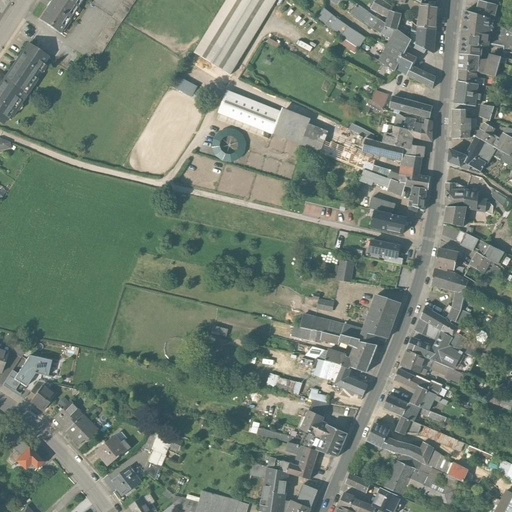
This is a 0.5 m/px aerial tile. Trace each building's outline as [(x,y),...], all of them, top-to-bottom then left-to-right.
[(81,0),(52,0),(51,3),(50,2),(47,7),(48,7),(39,20),(58,34),(81,0)] [(122,0),(111,18),(120,24),(136,0),(122,0)] [(226,0),(194,54),(230,76),(276,0),(226,0)] [(400,15),(391,12),(392,7),(382,0),(377,0),(372,9),(388,19),(387,23),(385,28),(396,31),(400,15)] [(495,5),(478,1),(475,15),(493,20),(497,5),(495,5)] [(351,15),(392,40),(396,31),(385,28),(387,23),(357,5),(351,15)] [(329,28),(338,17),(326,6),(317,18),(329,28)] [(438,9),(420,7),(419,21),(417,21),(416,27),(418,29),(436,31),(438,9)] [(475,15),(464,11),(460,54),(479,56),(481,56),(482,47),(488,47),(488,43),(489,32),(492,33),(493,22),(493,20),(475,15)] [(341,36),(349,25),(338,17),(329,28),(341,36)] [(110,18),(86,56),(96,62),(120,24),(110,18)] [(511,33),(510,33),(493,22),(492,33),(489,32),(488,43),(504,46),(503,52),(511,53),(511,33)] [(366,37),(349,25),(341,36),(338,41),(355,53),(366,37)] [(436,31),(418,29),(416,46),(434,54),(436,31)] [(411,42),(396,31),(392,40),(407,48),(411,42)] [(407,48),(392,40),(389,45),(403,54),(404,53),(405,54),(407,48)] [(47,58),(27,45),(19,58),(18,57),(15,62),(16,62),(4,80),(23,93),(47,58)] [(403,54),(389,45),(383,57),(377,53),(374,58),(380,62),(379,62),(395,72),(397,70),(408,75),(412,67),(413,68),(417,60),(405,54),(404,53),(403,54)] [(479,56),(460,54),(458,71),(477,73),(479,56)] [(500,57),(490,54),(484,73),(495,76),(500,57)] [(413,68),(412,67),(408,75),(407,76),(433,89),(435,78),(413,68)] [(477,73),(458,71),(457,82),(475,86),(477,73)] [(178,77),(171,90),(191,98),(197,85),(178,77)] [(4,80),(0,86),(0,121),(3,124),(12,110),(14,112),(21,102),(19,100),(23,93),(4,80)] [(475,86),(457,82),(455,105),(475,107),(477,91),(480,91),(479,93),(484,94),(485,87),(475,86)] [(392,96),(376,89),(373,99),(370,99),(367,106),(384,115),(385,110),(388,111),(392,96)] [(237,101),(225,96),(219,112),(231,117),(237,101)] [(432,108),(393,97),(390,108),(411,114),(430,119),(432,108)] [(256,109),(237,101),(231,117),(250,124),(256,109)] [(494,108),(482,105),(479,117),(490,122),(490,121),(494,108)] [(312,117),(283,106),(279,116),(273,134),(301,145),(309,126),(312,117)] [(279,116),(257,107),(256,109),(250,124),(273,134),(279,116)] [(465,111),(453,111),(453,120),(465,119),(465,111)] [(406,118),(403,129),(413,132),(415,123),(416,120),(406,118)] [(465,119),(453,120),(453,132),(470,131),(470,119),(465,119)] [(433,121),(426,120),(425,126),(422,125),(421,140),(431,142),(433,121)] [(413,132),(403,129),(397,128),(395,136),(395,137),(411,141),(412,138),(421,140),(422,125),(415,123),(413,132)] [(352,124),(349,129),(367,137),(368,131),(352,124)] [(494,130),(484,124),(480,130),(486,134),(491,136),(492,135),(494,130)] [(328,133),(309,126),(301,145),(320,152),(324,143),(328,133)] [(212,158),(242,162),(247,132),(217,127),(212,158)] [(511,129),(506,128),(503,133),(511,138),(511,129)] [(470,131),(453,132),(453,140),(470,139),(475,142),(477,138),(486,144),(491,136),(486,134),(480,130),(479,133),(470,134),(470,131)] [(499,139),(492,135),(491,136),(486,144),(495,148),(510,157),(511,152),(511,138),(503,133),(499,139)] [(411,141),(395,137),(395,136),(386,134),(383,144),(413,151),(412,157),(422,158),(423,158),(424,148),(410,145),(411,141)] [(0,149),(10,149),(10,138),(0,138),(0,149)] [(383,144),(380,143),(366,138),(364,151),(402,161),(401,167),(420,170),(422,158),(412,157),(413,151),(383,144)] [(486,144),(477,138),(475,142),(466,157),(463,162),(481,172),(486,164),(477,159),(486,144)] [(361,158),(324,143),(320,152),(347,163),(365,170),(386,178),(388,172),(390,172),(390,171),(373,164),(374,163),(361,158)] [(477,159),(486,164),(491,155),(495,148),(486,144),(477,159)] [(495,148),(491,155),(511,166),(511,165),(511,157),(510,157),(495,148)] [(466,157),(450,150),(449,162),(461,167),(463,162),(466,157)] [(420,170),(401,167),(400,177),(398,175),(390,172),(388,172),(386,178),(391,180),(404,186),(406,187),(413,187),(427,189),(428,190),(430,178),(419,177),(420,170)] [(386,178),(365,170),(360,181),(372,186),(373,182),(388,188),(402,192),(404,186),(391,180),(386,178)] [(427,189),(413,187),(412,196),(411,196),(409,209),(412,210),(417,212),(418,209),(424,211),(427,189)] [(507,200),(493,190),(491,192),(492,198),(502,207),(507,200)] [(454,191),(447,191),(446,209),(463,208),(465,191),(454,191)] [(466,191),(465,191),(463,208),(466,208),(466,210),(477,211),(476,212),(485,214),(486,201),(477,200),(478,194),(466,191)] [(395,205),(372,198),(370,210),(377,212),(393,215),(395,205)] [(463,208),(446,209),(443,223),(463,228),(466,210),(466,208),(463,208)] [(393,215),(377,212),(373,228),(387,231),(387,232),(402,235),(406,218),(393,215)] [(478,240),(461,231),(455,241),(473,250),(474,248),(478,240)] [(399,247),(372,241),(370,252),(385,256),(397,258),(399,247)] [(478,250),(476,254),(495,264),(502,252),(482,242),(478,250)] [(458,253),(439,249),(435,266),(454,270),(458,253)] [(495,264),(476,254),(469,265),(470,266),(483,273),(489,276),(495,264)] [(397,258),(385,256),(384,261),(402,265),(403,259),(397,258)] [(354,263),(340,261),(337,280),(351,282),(354,263)] [(483,273),(470,266),(464,277),(476,284),(483,273)] [(453,274),(435,268),(431,286),(437,287),(436,290),(440,291),(441,288),(450,291),(453,274)] [(468,282),(456,275),(453,274),(450,291),(456,292),(464,294),(468,282)] [(464,294),(456,292),(452,308),(452,309),(460,311),(464,294)] [(400,304),(387,300),(388,299),(374,294),(368,312),(365,321),(391,330),(400,304)] [(319,299),(318,309),(333,311),(334,300),(319,299)] [(452,308),(447,305),(442,315),(444,317),(443,319),(447,321),(448,318),(452,309),(452,308)] [(443,319),(432,312),(433,311),(425,306),(420,319),(434,327),(441,332),(452,338),(455,333),(456,333),(458,329),(448,324),(451,320),(448,318),(447,321),(443,319)] [(460,311),(452,309),(448,318),(451,320),(456,322),(460,311)] [(469,314),(460,311),(456,322),(463,327),(469,314)] [(365,321),(362,329),(345,325),(304,315),(301,328),(323,333),(341,338),(342,336),(360,340),(359,343),(378,346),(380,340),(387,342),(391,330),(365,321)] [(434,327),(420,319),(415,331),(428,337),(434,327)] [(323,333),(301,328),(295,327),(292,338),(320,344),(321,341),(323,333)] [(452,338),(441,332),(433,348),(412,339),(407,351),(424,357),(434,362),(453,370),(462,353),(448,346),(452,338)] [(341,338),(323,333),(321,341),(339,345),(340,342),(341,338)] [(378,346),(359,343),(360,340),(342,336),(341,338),(340,342),(355,347),(351,359),(370,364),(378,346)] [(27,348),(16,341),(9,351),(20,358),(27,348)] [(370,364),(351,359),(347,358),(346,356),(329,351),(326,362),(335,364),(343,367),(350,370),(351,367),(356,369),(367,373),(370,364)] [(424,357),(407,351),(401,366),(419,374),(423,365),(432,368),(434,362),(424,357)] [(20,383),(26,387),(35,374),(47,377),(51,361),(29,356),(17,374),(14,380),(20,383)] [(335,364),(330,376),(339,380),(337,384),(344,387),(348,379),(352,372),(354,372),(356,369),(351,367),(350,370),(343,367),(335,364)] [(430,385),(398,370),(394,380),(417,390),(418,387),(428,392),(427,392),(435,396),(437,397),(441,388),(431,383),(430,385)] [(17,374),(12,371),(2,385),(19,397),(21,395),(15,391),(20,383),(14,380),(17,374)] [(267,385),(276,388),(280,375),(271,372),(267,385)] [(299,394),(302,383),(280,376),(277,388),(299,394)] [(339,380),(330,376),(326,386),(332,387),(331,388),(341,393),(342,392),(344,387),(337,384),(339,380)] [(370,386),(348,379),(344,387),(342,392),(365,397),(370,386)] [(37,381),(29,393),(34,396),(41,386),(43,382),(37,381)] [(45,393),(40,389),(41,387),(41,386),(34,396),(29,402),(42,411),(54,395),(47,390),(45,393)] [(428,392),(418,387),(417,390),(410,403),(420,408),(428,412),(435,396),(427,392),(428,392)] [(409,405),(389,396),(384,408),(402,417),(410,420),(413,421),(420,408),(410,403),(409,405)] [(330,404),(313,401),(312,406),(326,412),(330,404)] [(68,402),(52,418),(66,432),(82,417),(68,402)] [(326,412),(312,406),(309,412),(324,418),(326,412)] [(431,411),(429,415),(444,421),(446,417),(431,411)] [(324,418),(309,412),(302,429),(306,431),(307,431),(316,435),(324,418)] [(98,432),(83,416),(82,417),(66,432),(71,438),(72,437),(80,444),(86,439),(88,441),(98,432)] [(410,420),(402,417),(396,432),(404,435),(407,429),(407,428),(410,420)] [(470,446),(439,432),(437,437),(435,436),(437,431),(416,423),(413,430),(407,428),(407,429),(466,455),(470,446)] [(390,431),(375,424),(367,441),(382,448),(387,437),(390,431)] [(348,435),(328,425),(323,438),(317,451),(319,452),(338,458),(348,435)] [(277,437),(278,433),(261,429),(259,433),(277,437)] [(151,431),(145,448),(152,451),(145,472),(158,477),(168,446),(178,449),(181,442),(151,431)] [(316,435),(307,431),(306,431),(299,446),(306,448),(317,451),(323,438),(316,435)] [(115,436),(97,451),(109,466),(130,449),(123,441),(121,443),(115,436)] [(411,446),(400,443),(387,437),(382,448),(395,452),(401,454),(407,456),(408,456),(427,466),(443,473),(463,483),(468,472),(445,462),(446,460),(432,451),(433,449),(423,442),(420,449),(411,446)] [(42,462),(19,440),(10,449),(14,452),(5,461),(11,466),(15,461),(22,468),(36,468),(42,462)] [(317,451),(306,448),(304,452),(297,450),(294,460),(301,462),(314,466),(319,452),(317,451)] [(427,466),(408,456),(407,456),(401,454),(398,461),(415,469),(440,481),(443,473),(427,466)] [(511,463),(501,459),(494,474),(511,482),(511,463)] [(290,464),(276,460),(274,469),(287,473),(290,464)] [(398,461),(397,461),(387,483),(380,479),(378,484),(403,495),(415,469),(398,461)] [(314,466),(301,462),(300,467),(290,464),(287,473),(288,473),(288,474),(297,476),(309,480),(314,466)] [(130,467),(111,481),(123,497),(140,483),(132,473),(134,472),(130,467)] [(274,469),(268,468),(263,499),(284,503),(288,474),(288,473),(287,473),(274,469)] [(371,484),(350,475),(346,484),(367,493),(371,484)] [(296,503),(291,501),(287,511),(309,511),(311,509),(318,491),(303,485),(296,503)] [(395,511),(402,498),(381,488),(372,507),(375,509),(376,508),(384,511),(395,511)] [(239,501),(203,491),(199,503),(233,511),(235,511),(239,502),(239,501)] [(511,511),(511,493),(507,491),(496,511),(511,511)] [(149,494),(130,507),(133,511),(152,511),(155,510),(152,504),(154,502),(149,494)] [(345,494),(340,508),(351,511),(360,511),(363,504),(353,500),(354,497),(345,494)] [(196,511),(199,503),(182,498),(173,504),(178,508),(190,511),(196,511)] [(283,511),(284,503),(263,499),(260,511),(283,511)] [(247,511),(249,505),(239,502),(235,511),(247,511)] [(233,511),(199,503),(196,511),(233,511)]
